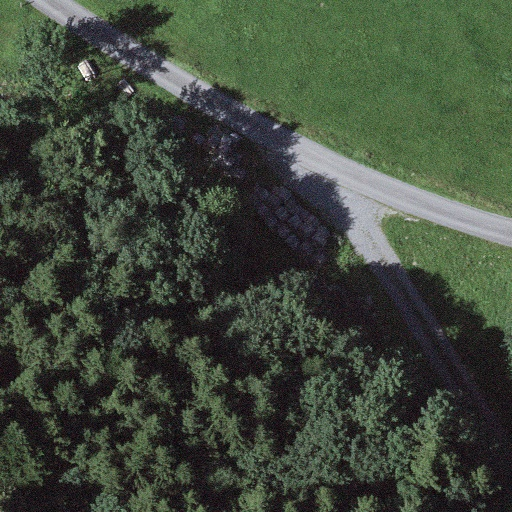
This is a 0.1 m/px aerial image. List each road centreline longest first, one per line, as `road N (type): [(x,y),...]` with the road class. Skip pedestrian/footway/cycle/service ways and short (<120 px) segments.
road 1 (track): [(46,0),(311,165),(511,230)]
road 2 (track): [(311,165),(395,284),(511,489)]
